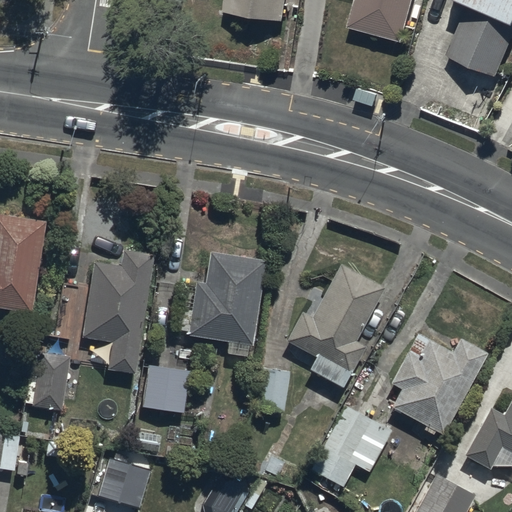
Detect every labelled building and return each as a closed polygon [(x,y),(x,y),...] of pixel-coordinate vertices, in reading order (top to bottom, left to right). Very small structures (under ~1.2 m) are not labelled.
[(225,0),(224,8),(286,17),(288,0),(225,0)] [(413,0),(355,0),(349,24),(402,39),(413,0)] [(511,0),(481,0),(511,14),(511,0)] [(511,36),(511,18),(469,1),(449,52),(498,71),(511,36)] [(46,219),(0,212),(0,306),(33,311),(46,219)] [(81,335),(111,339),(107,365),(135,370),(153,253),(122,248),(120,261),(93,257),(81,335)] [(194,279),(190,307),(179,305),(176,325),(187,327),(186,333),(225,339),(224,350),(247,353),(249,342),(252,342),(264,257),(209,248),(204,281),(194,279)] [(285,339),(287,340),(316,356),(310,367),(342,385),(366,342),(355,336),(384,284),(340,260),(310,313),(302,308),(285,339)] [(486,349),(460,335),(453,349),(416,330),(390,381),(400,386),(391,405),(426,422),(422,429),(432,434),(435,428),(443,433),(486,349)] [(39,355),(31,403),(62,408),(70,360),(39,355)] [(189,369),(148,362),(141,404),(183,410),(189,369)] [(291,367),(257,363),(251,406),(285,411),(291,367)] [(511,394),(503,412),(490,404),(464,452),(490,466),(502,444),(511,449),(511,394)] [(391,427),(344,402),(309,468),(342,485),(355,462),(368,469),(391,427)] [(0,466),(14,468),(18,433),(0,430),(0,466)] [(107,451),(95,494),(137,506),(149,462),(107,451)] [(225,460),(202,503),(205,511),(239,511),(244,505),(250,509),(265,482),(225,460)] [(463,511),(474,492),(435,470),(411,511),(463,511)]
